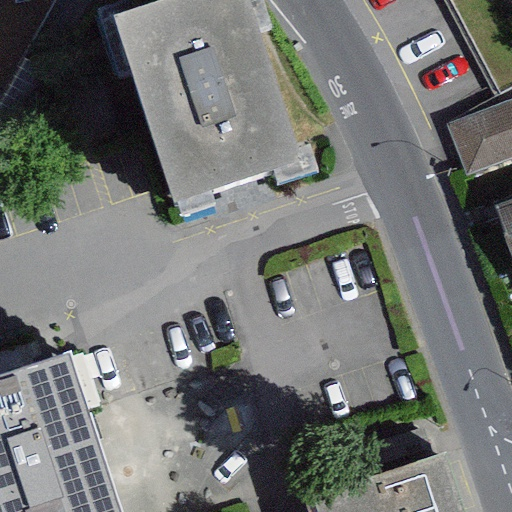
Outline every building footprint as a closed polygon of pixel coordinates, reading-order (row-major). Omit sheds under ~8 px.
[(0,0),(0,101),(55,0),(0,0)] [(261,0),(180,0),(103,24),(161,213),(313,166),(261,0)] [(511,104),(440,132),(464,193),(511,174),(511,104)] [(511,213),(481,224),(511,316),(511,213)] [(117,511),(70,355),(0,375),(0,511),(117,511)] [(459,511),(441,456),(309,499),(313,511),(459,511)]
